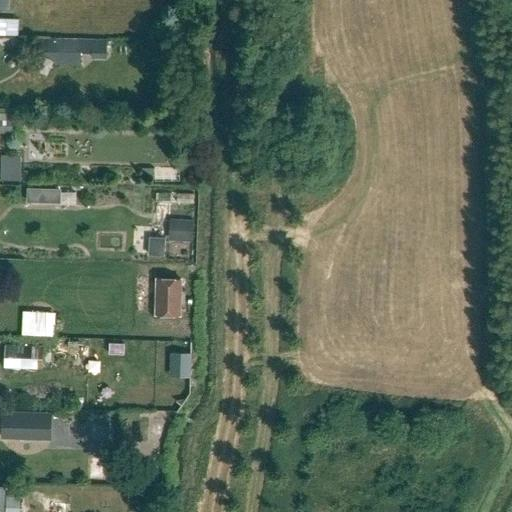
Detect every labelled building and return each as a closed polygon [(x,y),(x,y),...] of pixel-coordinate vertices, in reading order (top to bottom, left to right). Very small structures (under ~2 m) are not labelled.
[(0,0),(0,8),(7,9),(8,0),(0,0)] [(106,40),(40,39),(39,64),(80,64),(80,54),(92,54),(92,58),(106,58),(106,40)] [(0,129),(11,130),(11,114),(0,113),(0,129)] [(22,179),(22,154),(2,154),(1,179),(22,179)] [(59,202),(59,190),(28,190),(28,202),(59,202)] [(191,241),(193,220),(169,219),(167,240),(191,241)] [(165,239),(150,237),(148,255),(164,256),(165,239)] [(156,278),(155,314),(182,314),(183,278),(156,278)] [(22,335),(55,335),(56,310),(22,309),(22,335)] [(42,369),(43,346),(4,344),(3,368),(42,369)] [(171,351),(170,374),(190,375),(190,352),(171,351)] [(0,438),(50,440),(51,412),(1,411),(0,433),(0,438)] [(90,458),(90,479),(118,479),(118,459),(90,458)] [(19,511),(20,495),(5,495),(4,511),(19,511)]
